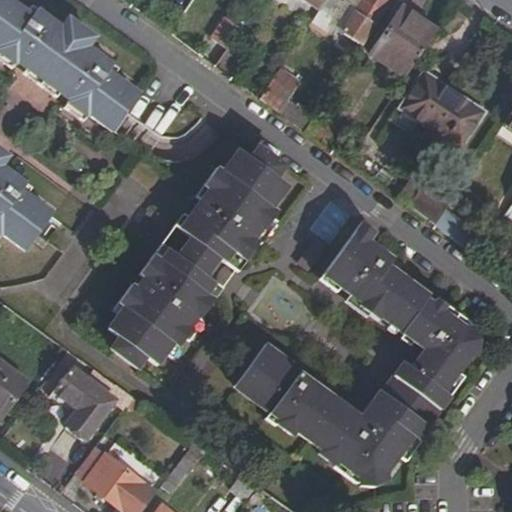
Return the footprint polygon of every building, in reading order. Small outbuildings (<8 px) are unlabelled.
[(0,0),(0,50),(14,61),(16,58),(20,53),(30,61),(39,49),(54,62),(70,74),(62,85),(72,92),(68,98),(67,99),(88,115),(90,112),(110,127),(138,89),(113,71),(107,67),(112,60),(89,43),(94,36),(66,15),(60,24),(35,6),(30,13),(24,8),(12,0),(0,0)] [(331,0),(323,12),(335,20),(348,0),(331,0)] [(363,0),(347,25),(364,38),(391,0),(363,0)] [(35,6),(29,1),(24,8),(30,13),(35,6)] [(407,4),(376,51),(409,75),(441,28),(407,4)] [(227,12),(212,33),(230,45),(244,23),(227,12)] [(30,61),(26,66),(43,78),(54,62),(39,49),(30,61)] [(20,53),(16,58),(26,66),(30,61),(20,53)] [(118,65),(112,60),(107,67),(113,71),(118,65)] [(70,74),(54,62),(43,78),(58,90),(62,85),(70,74)] [(305,80),(284,65),(262,97),(282,111),(305,80)] [(428,73),(407,104),(439,126),(460,94),(428,73)] [(62,85),(58,90),(68,98),(72,92),(62,85)] [(483,110),(460,94),(439,126),(463,142),(483,110)] [(318,112),(307,128),(330,145),(341,128),(318,112)] [(134,119),(121,138),(143,153),(156,134),(134,119)] [(208,187),(201,196),(189,213),(180,226),(190,234),(219,255),(224,259),(232,248),(244,258),(257,239),(252,236),(260,225),(264,228),(273,216),(279,207),(273,203),(289,181),(277,173),(286,161),(261,142),(252,154),(241,146),(225,167),(217,161),(202,182),(208,187)] [(0,230),(1,230),(26,249),(53,212),(27,193),(22,189),(26,183),(6,168),(0,164),(0,230)] [(208,187),(202,182),(195,192),(201,196),(208,187)] [(31,187),(26,183),(22,189),(27,193),(31,187)] [(412,183),(402,196),(438,222),(447,208),(450,204),(431,190),(428,194),(412,183)] [(329,200),(311,228),(334,243),(353,216),(329,200)] [(438,222),(437,223),(461,239),(471,224),(447,208),(438,222)] [(189,213),(183,209),(173,222),(180,226),(189,213)] [(264,228),(260,225),(252,236),(257,239),(260,241),(276,218),(273,216),(264,228)] [(324,268),(337,279),(349,288),(353,283),(342,275),(360,253),(357,251),(366,238),(375,226),(362,217),(324,268)] [(471,224),(461,239),(480,253),(490,238),(471,224)] [(190,234),(176,253),(204,274),(219,255),(190,234)] [(378,315),(381,311),(417,339),(424,344),(410,362),(404,357),(393,372),(440,405),(450,391),(445,386),(458,369),(471,350),(478,347),(480,333),(471,323),(463,326),(425,297),(427,293),(387,262),(391,256),(366,238),(357,251),(360,253),(342,275),(353,283),(349,288),(361,297),(359,300),(378,315)] [(168,247),(159,240),(138,269),(147,275),(168,247)] [(174,338),(180,342),(187,334),(190,329),(187,326),(196,315),(199,317),(214,297),(205,290),(212,280),(204,274),(176,253),(168,247),(147,275),(138,287),(133,283),(120,301),(125,304),(120,312),(109,327),(121,336),(113,347),(137,366),(146,354),(157,362),(174,338)] [(244,258),(232,248),(224,259),(237,268),(244,258)] [(221,287),(212,280),(205,290),(214,297),(221,287)] [(125,304),(120,301),(114,308),(120,312),(125,304)] [(199,317),(196,315),(187,326),(190,329),(187,334),(191,337),(203,320),(199,317)] [(424,344),(417,339),(404,357),(410,362),(424,344)] [(388,474),(385,468),(398,451),(413,431),(409,427),(419,414),(382,387),(362,413),(352,427),(342,419),(352,405),(326,386),(323,390),(312,383),(315,379),(300,368),(301,366),(295,361),(280,382),(265,370),(280,349),(271,343),(240,385),(271,410),(279,415),(276,419),(291,431),(294,428),(320,447),(318,450),(334,462),(338,457),(362,476),(365,482),(375,482),(388,474)] [(295,361),(280,349),(265,370),(280,382),(295,361)] [(0,361),(0,414),(2,416),(28,382),(0,361)] [(56,389),(79,407),(68,423),(89,438),(121,397),(75,363),(56,389)] [(463,373),(458,369),(445,386),(450,391),(463,373)] [(393,372),(382,387),(419,414),(409,427),(413,431),(418,434),(428,421),(440,405),(393,372)] [(315,379),(312,383),(323,390),(326,386),(315,379)] [(362,413),(352,405),(342,419),(352,427),(362,413)] [(271,410),(269,413),(276,419),(279,415),(271,410)] [(418,434),(413,431),(398,451),(405,456),(420,436),(418,434)] [(108,454),(97,446),(76,473),(87,481),(108,454)] [(108,454),(87,481),(129,511),(143,511),(159,492),(108,454)] [(186,475),(177,468),(164,485),(174,492),(186,475)]
